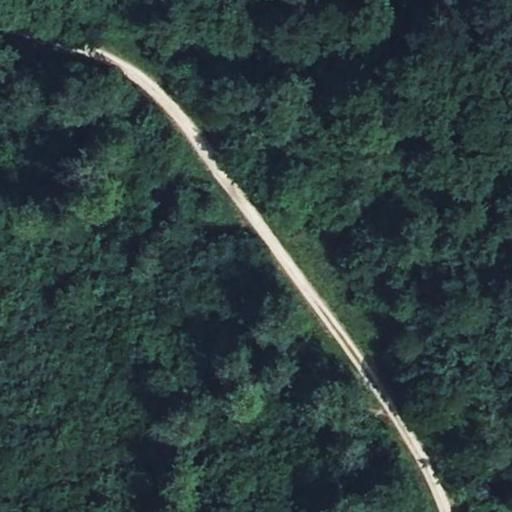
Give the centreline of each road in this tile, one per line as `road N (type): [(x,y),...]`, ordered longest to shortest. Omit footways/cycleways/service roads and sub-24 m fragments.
road 1 (track): [(0,24),(110,58),(179,112),(384,398)]
road 2 (track): [(384,398),(447,511)]
